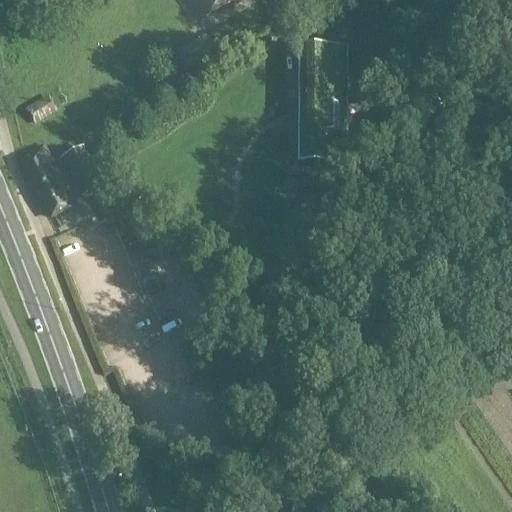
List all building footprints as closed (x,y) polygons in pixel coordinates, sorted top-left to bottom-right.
[(185,0),(200,22),(239,0),(185,0)] [(304,135),(304,165),(344,166),(344,146),(342,146),(342,128),(344,128),(344,49),(332,49),(332,56),(324,56),(324,49),(304,49),(304,119),(306,119),(306,135),(304,135)] [(49,103),(27,114),(35,130),(57,120),(49,103)] [(52,219),(75,207),(44,148),(20,160),(52,219)] [(82,198),(102,187),(82,151),(63,161),(82,198)] [(491,456),(488,465),(504,470),(507,461),(491,456)]
